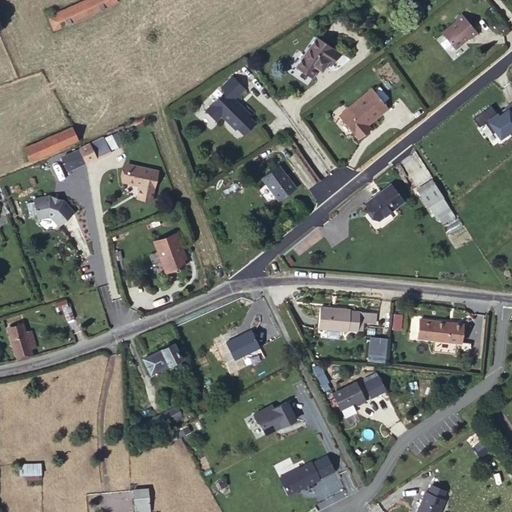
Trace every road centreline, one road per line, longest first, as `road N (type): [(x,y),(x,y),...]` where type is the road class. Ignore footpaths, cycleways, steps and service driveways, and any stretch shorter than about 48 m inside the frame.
road 1 (unclassified): [(511,57),(263,260),(248,284)]
road 2 (residential): [(504,298),(496,377),(402,441),(354,511)]
road 3 (unclassified): [(248,284),(0,367)]
road 4 (unclassified): [(248,284),(321,281),(504,298)]
road 5 (unknown): [(360,501),(270,283)]
road 6 (unknown): [(340,197),(280,120),(357,61)]
road 7 (unknown): [(132,325),(75,183)]
